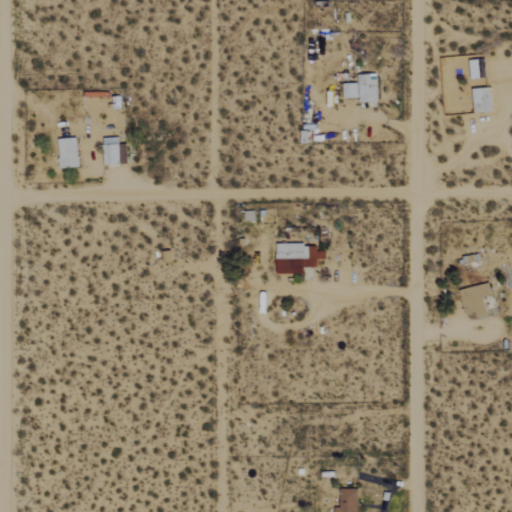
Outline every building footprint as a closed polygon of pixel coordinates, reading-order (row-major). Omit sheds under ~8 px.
[(377,74),(358,74),(358,83),(343,83),(344,99),(359,98),(359,102),(378,102),(377,74)] [(127,145),(119,145),(118,137),(104,138),(105,165),(128,164),(127,145)] [(80,167),(76,138),(58,140),(61,169),(80,167)] [(304,274),(304,268),(319,267),(318,259),(326,259),(326,252),(318,252),(318,244),(277,245),(277,274),(304,274)] [(493,295),(490,283),(460,290),(466,314),(476,312),(478,318),(489,315),(485,297),(493,295)] [(358,511),(358,489),(340,490),(341,508),(334,508),(334,511),(358,511)]
